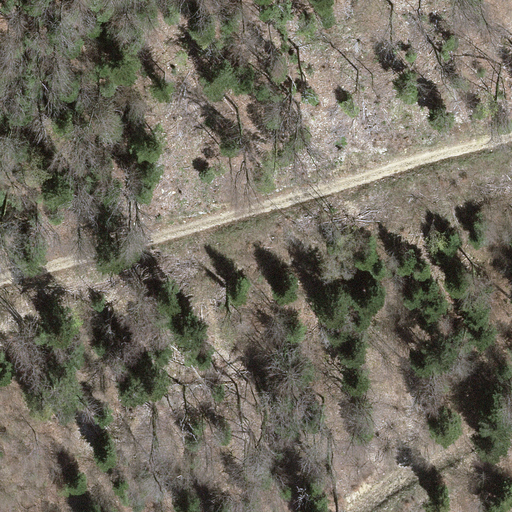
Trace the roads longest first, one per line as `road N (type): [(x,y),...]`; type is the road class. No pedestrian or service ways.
road 1 (track): [(511,144),(0,283)]
road 2 (track): [(360,511),(481,436)]
